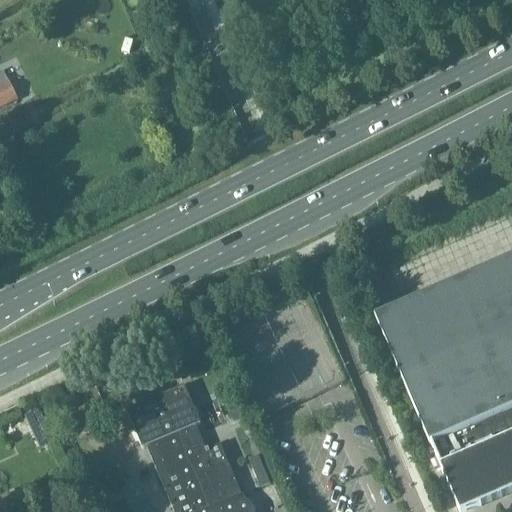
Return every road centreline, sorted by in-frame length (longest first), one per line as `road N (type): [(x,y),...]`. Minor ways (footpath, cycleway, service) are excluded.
road 1 (secondary): [(511,56),(0,306)]
road 2 (secondary): [(0,358),(511,109)]
